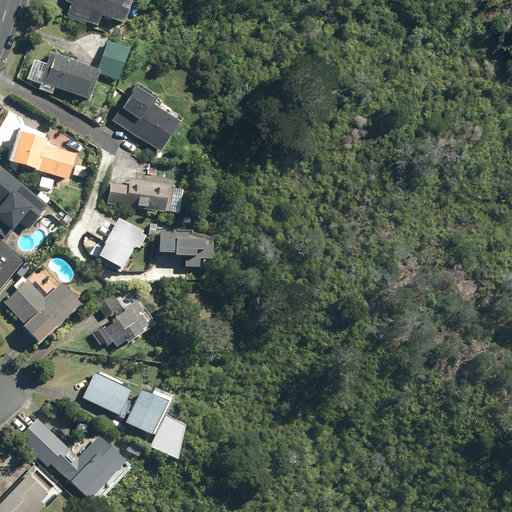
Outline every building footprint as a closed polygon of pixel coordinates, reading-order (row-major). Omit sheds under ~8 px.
[(59,0),(59,2),(68,6),(62,19),(82,27),(83,25),(94,30),(97,21),(117,29),(123,15),(116,12),(120,0),(59,0)] [(105,44),(93,75),(115,83),(126,53),(105,44)] [(46,58),(36,85),(85,104),(95,76),(46,58)] [(132,87),(107,123),(157,157),(179,123),(168,116),(172,110),(161,103),(159,106),(132,87)] [(12,136),(3,166),(64,184),(72,158),(41,149),(42,145),(12,136)] [(45,208),(0,172),(0,242),(2,244),(16,226),(25,233),(45,208)] [(104,205),(174,218),(179,194),(170,192),(171,188),(127,180),(126,188),(108,185),(104,205)] [(115,221),(92,261),(121,278),(125,273),(129,275),(135,264),(131,262),(137,250),(142,252),(149,240),(115,221)] [(0,292),(22,265),(0,246),(0,292)] [(16,332),(32,349),(78,307),(58,285),(42,300),(26,282),(1,304),(22,326),(16,332)] [(141,317),(132,304),(121,311),(112,298),(94,310),(105,327),(89,337),(96,349),(100,346),(103,350),(109,346),(112,351),(120,346),(122,348),(137,338),(135,335),(145,328),(138,318),(141,317)] [(92,374),(79,402),(122,423),(119,428),(145,441),(147,437),(151,439),(146,450),(170,467),(179,430),(163,416),(171,400),(151,390),(147,399),(136,393),(130,406),(123,403),(129,393),(125,391),(128,385),(101,372),(98,377),(92,374)] [(40,418),(20,438),(50,468),(54,463),(88,497),(98,486),(101,489),(129,460),(103,434),(79,458),(40,418)] [(39,467),(0,508),(0,511),(41,511),(63,490),(39,467)]
